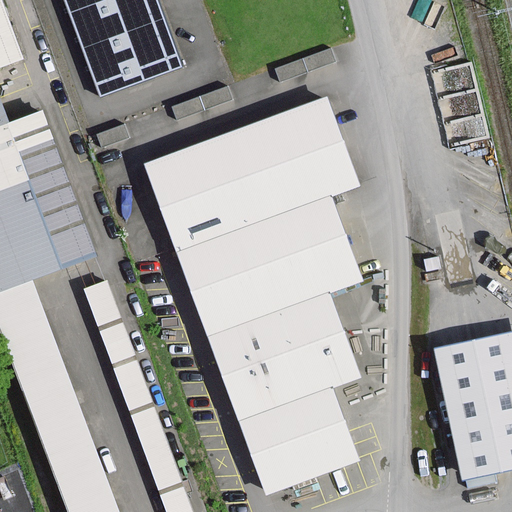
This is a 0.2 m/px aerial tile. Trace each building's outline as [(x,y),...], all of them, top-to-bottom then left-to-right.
[(0,67),(31,56),(8,0),(0,0),(0,306),(78,511),(124,511),(34,278),(103,252),(47,106),(13,119),(0,85),(0,67)] [(184,63),(161,0),(70,0),(105,93),(184,63)] [(153,164),(183,245),(333,190),(362,179),(332,98),(153,164)] [(183,245),(186,255),(215,331),(334,288),(365,276),(333,190),(183,245)] [(193,511),(109,274),(85,283),(167,511),(193,511)] [(365,372),(334,288),(215,331),(246,416),(334,383),(365,372)] [(511,334),(437,350),(465,477),(511,467),(511,334)] [(363,459),(334,383),(246,416),(274,492),(363,459)]
